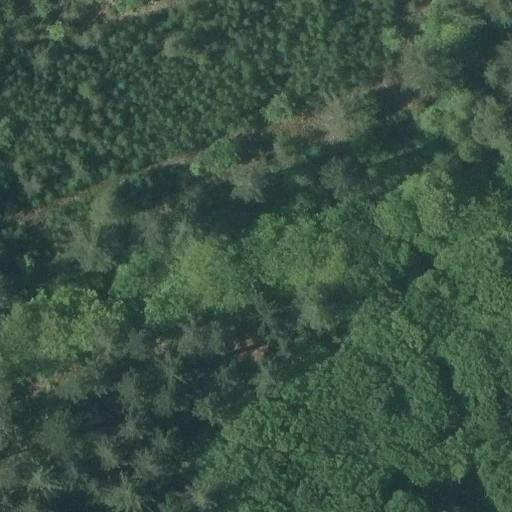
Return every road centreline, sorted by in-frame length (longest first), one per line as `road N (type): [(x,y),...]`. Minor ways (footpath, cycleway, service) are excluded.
road 1 (track): [(0,338),(511,157)]
road 2 (track): [(479,168),(455,0)]
